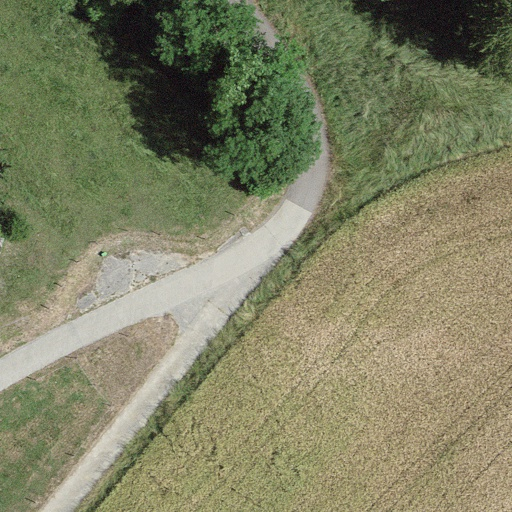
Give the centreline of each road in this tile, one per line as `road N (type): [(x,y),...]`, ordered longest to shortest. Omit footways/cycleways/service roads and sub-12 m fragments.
road 1 (unclassified): [(242,263),(188,347),(53,511)]
road 2 (unclassified): [(231,0),(293,86),(310,133),(299,206),(242,263)]
road 3 (unclassified): [(242,263),(0,374)]
